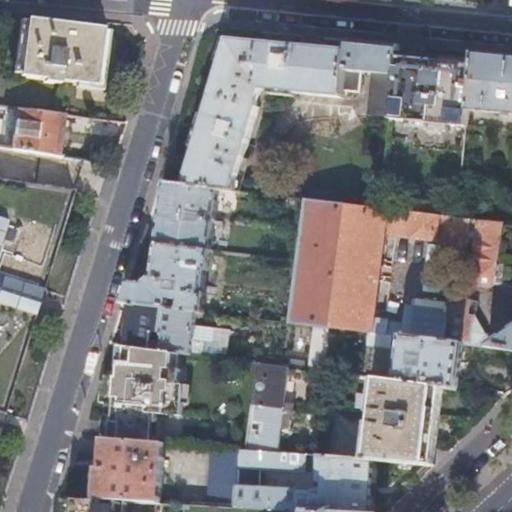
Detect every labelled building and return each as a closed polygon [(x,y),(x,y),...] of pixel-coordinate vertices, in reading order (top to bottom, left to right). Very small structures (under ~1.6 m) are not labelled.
[(24,20),(17,78),(42,81),(42,83),(57,85),(57,82),(92,87),(99,29),(61,25),(24,20)] [(184,186),(218,190),(234,192),(236,176),(257,107),(255,107),(260,91),(342,99),(343,92),(359,93),(361,72),(344,70),(346,50),(287,44),(228,38),(184,186)] [(372,43),(346,41),(346,50),(344,70),(361,72),(373,73),(394,75),(396,55),(397,46),(372,43)] [(511,57),(510,57),(472,53),(471,62),(466,110),(511,114),(511,57)] [(394,75),(390,118),(390,119),(464,127),(466,110),(471,62),(396,55),(394,75)] [(394,75),(373,73),(368,116),(390,118),(394,75)] [(60,116),(13,110),(8,149),(55,156),(60,116)] [(73,117),(69,141),(97,146),(102,122),(73,117)] [(0,259),(23,266),(21,274),(41,280),(69,187),(0,177),(0,259)] [(157,244),(211,250),(218,190),(184,186),(164,183),(157,244)] [(298,262),(290,323),(310,326),(329,328),(368,333),(388,335),(389,323),(373,321),(384,232),(467,242),(469,221),(381,210),(305,200),(298,262)] [(503,225),(480,222),(472,283),(495,285),(503,225)] [(511,225),(503,225),(495,285),(511,287),(511,225)] [(129,280),(122,302),(129,303),(195,311),(203,312),(206,293),(204,293),(207,270),(209,270),(211,250),(157,244),(153,277),(146,283),(129,280)] [(0,266),(11,270),(11,271),(21,274),(23,266),(0,259),(0,266)] [(0,413),(0,414),(31,314),(6,306),(13,282),(38,290),(41,280),(21,274),(11,271),(11,270),(0,266),(0,413)] [(31,314),(38,290),(13,282),(6,306),(31,314)] [(443,342),(464,345),(511,351),(511,330),(493,343),(494,337),(473,334),(474,318),(469,317),(471,301),(449,298),(447,314),(443,342)] [(128,346),(174,352),(209,357),(210,349),(191,346),(192,340),(211,342),(212,328),(194,325),(195,311),(129,303),(123,345),(128,346)] [(405,309),(402,337),(443,342),(447,314),(405,309)] [(310,326),(305,370),(324,373),(329,328),(310,326)] [(388,335),(368,333),(367,346),(391,350),(393,336),(388,335)] [(396,383),(445,389),(459,391),(464,345),(443,342),(402,337),(396,383)] [(109,438),(155,442),(156,432),(152,432),(152,422),(156,423),(158,414),(180,416),(182,386),(178,386),(179,369),(172,368),(174,352),(128,346),(125,366),(121,366),(121,376),(108,375),(107,390),(111,390),(111,401),(108,401),(107,414),(110,414),(109,438)] [(255,364),(245,450),(278,453),(287,368),(255,364)] [(396,383),(375,380),(364,460),(374,461),(435,466),(445,389),(396,383)] [(96,467),(93,498),(160,502),(164,443),(155,442),(109,438),(105,438),(103,467),(96,467)] [(214,447),(209,505),(235,507),(240,449),(214,447)] [(245,450),(240,449),(235,507),(315,511),(369,511),(374,461),(364,460),(321,456),(319,483),(325,483),(324,489),(313,492),(258,489),(260,469),(292,471),(294,454),(278,453),(245,450)] [(187,511),(188,504),(160,502),(93,498),(67,497),(61,511),(187,511)]
